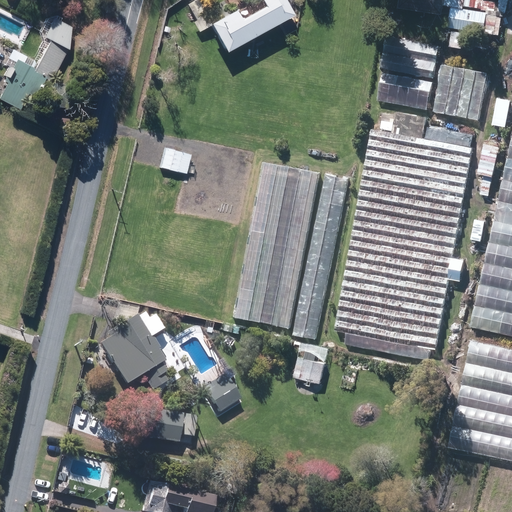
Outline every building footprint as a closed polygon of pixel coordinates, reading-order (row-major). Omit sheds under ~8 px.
[(195,0),(187,6),(201,25),(210,20),(195,0)] [(210,24),(226,52),(279,23),(286,35),(296,29),(290,17),(294,15),(285,0),(261,0),(266,7),(241,21),(235,10),(210,24)] [(402,0),(401,7),(445,14),(446,6),(452,7),(449,27),(500,35),(504,12),(508,13),(510,0),(402,0)] [(0,97),(0,98),(20,110),(28,94),(35,98),(45,80),(50,83),(68,49),(71,27),(55,18),(46,37),(50,39),(35,68),(23,62),(27,56),(12,48),(3,65),(8,67),(3,75),(6,76),(4,80),(8,82),(0,97)] [(451,47),(464,49),(466,33),(454,31),(451,47)] [(382,68),(435,78),(442,47),(388,36),(382,68)] [(269,133),(348,149),(359,89),(219,63),(205,134),(267,146),(269,133)] [(435,111),(481,120),(490,73),(444,64),(435,111)] [(378,99),(429,110),(434,83),(384,73),(378,99)] [(50,98),(68,100),(70,85),(52,83),(50,98)] [(493,122),(509,126),(511,110),(511,101),(499,98),(493,122)] [(345,344),(423,359),(426,346),(438,348),(451,279),(463,281),(467,260),(455,258),(475,147),(473,147),(475,136),(429,128),(427,139),(424,138),(428,118),(397,113),(397,114),(386,112),(383,129),(395,131),(395,133),(372,128),(336,329),(347,332),(345,344)] [(0,132),(0,300),(8,303),(47,139),(1,128),(0,132)] [(481,174),(496,177),(503,143),(489,140),(481,174)] [(160,168),(186,173),(191,153),(164,147),(160,168)] [(327,157),(348,159),(349,151),(328,148),(327,157)] [(165,301),(225,314),(257,165),(197,152),(165,301)] [(511,157),(473,326),(511,335),(511,157)] [(234,317),(292,328),(321,173),(264,162),(234,317)] [(295,335),(317,340),(350,178),(328,174),(295,335)] [(142,375),(153,391),(171,379),(161,364),(166,361),(137,316),(138,308),(123,306),(120,327),(115,329),(107,333),(110,338),(93,349),(97,356),(104,351),(126,386),(142,375)] [(209,338),(217,340),(219,334),(211,332),(209,338)] [(450,449),(511,461),(511,348),(473,340),(450,449)] [(295,377),(323,383),(327,364),(300,357),(295,377)] [(97,362),(84,359),(82,370),(95,372),(97,362)] [(208,395),(219,413),(241,400),(230,381),(237,376),(231,367),(229,368),(224,359),(218,363),(220,367),(218,369),(223,376),(225,375),(229,381),(208,395)] [(342,365),(333,363),(331,380),(340,381),(342,365)] [(142,437),(179,443),(183,415),(146,409),(142,437)] [(176,455),(138,450),(135,472),(173,477),(176,455)] [(60,494),(66,495),(71,490),(68,484),(62,483),(58,488),(60,494)] [(185,511),(210,511),(214,497),(205,496),(206,492),(198,490),(199,486),(191,485),(189,492),(149,483),(142,511),(176,511),(177,508),(185,510),(185,511)]
